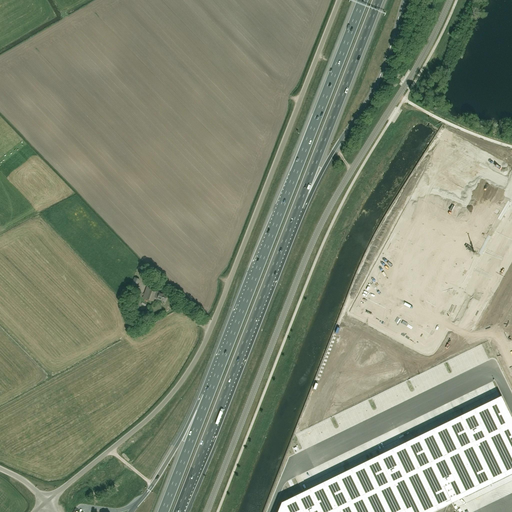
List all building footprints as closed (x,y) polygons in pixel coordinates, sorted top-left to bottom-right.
[(348,311),(348,312),(348,313),(349,313),(349,314),(350,314),(421,353),(422,353),(422,354),(423,354),(424,354),(425,354),(426,354),(427,355),(428,355),(428,354),(429,354),(430,354),(431,354),(432,354),(432,353),(433,353),(434,353),(434,352),(435,352),(435,351),(436,351),(436,350),(437,350),(437,349),(437,348),(511,210),(511,167),(448,133),(447,133),(447,132),(446,132),(446,133),(445,133),(444,133),(444,134),(443,134),(348,310),(348,311)] [(134,277),(130,287),(136,289),(139,279),(134,277)] [(167,295),(156,291),(157,289),(147,285),(143,298),(153,301),(154,298),(165,302),(167,295)] [(145,311),(135,315),(137,320),(147,316),(145,311)] [(511,350),(507,340),(501,342),(507,353),(511,350)] [(282,502),(277,511),(444,511),(446,509),(446,508),(447,507),(448,506),(449,505),(450,504),(511,474),(511,419),(501,396),(282,502)]
